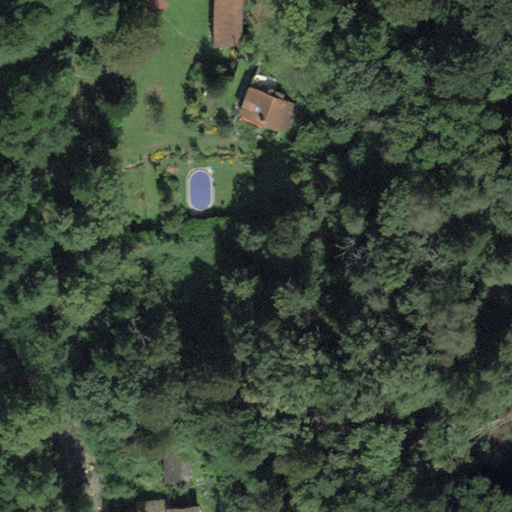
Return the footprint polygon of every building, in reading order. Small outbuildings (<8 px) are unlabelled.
[(163,0),(144,0),(153,16),(168,8),(163,0)] [(247,0),(215,0),(217,43),(249,42),(247,0)] [(295,104),(251,87),(242,111),(286,128),(295,104)] [(193,445),(162,447),(165,480),(190,478),(189,463),(194,462),(193,445)] [(167,498),(135,500),(135,511),(200,511),(200,503),(168,505),(167,498)]
